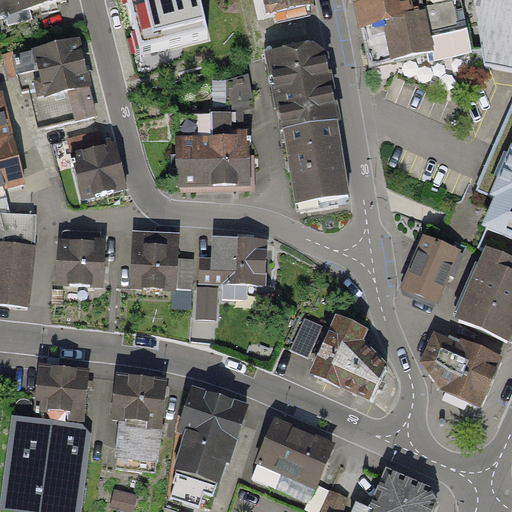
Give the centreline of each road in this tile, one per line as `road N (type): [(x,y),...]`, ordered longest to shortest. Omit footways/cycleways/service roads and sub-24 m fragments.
road 1 (residential): [(93,0),(136,176),(159,209),(238,217),(364,254)]
road 2 (residential): [(398,446),(170,356),(0,337)]
road 3 (residential): [(364,254),(365,207),(329,0)]
road 4 (residential): [(398,446),(413,387),(364,254)]
